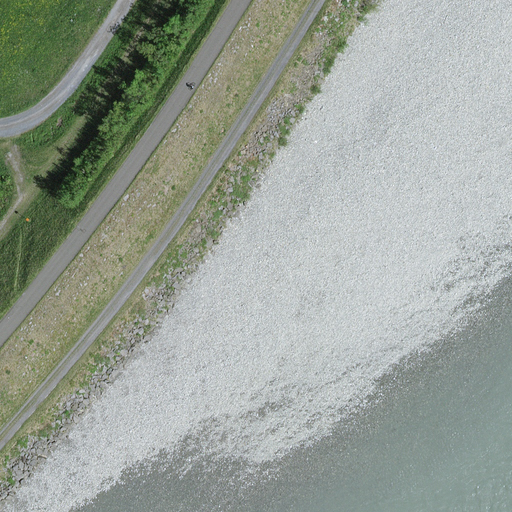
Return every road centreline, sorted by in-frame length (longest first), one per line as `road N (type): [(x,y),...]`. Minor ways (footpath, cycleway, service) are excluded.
road 1 (track): [(0,438),(174,223),(316,0)]
road 2 (track): [(242,0),(167,116),(0,335)]
road 3 (track): [(0,130),(48,108),(113,0)]
